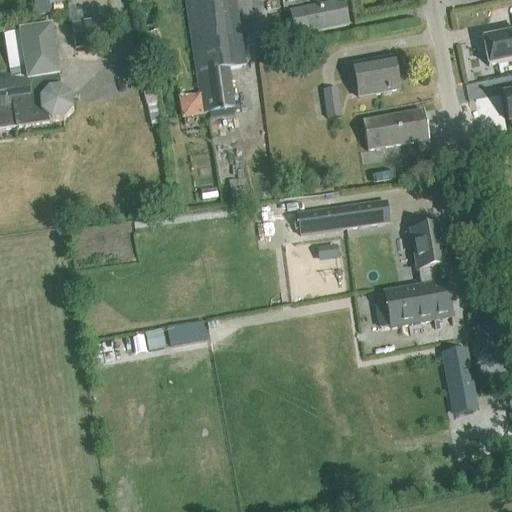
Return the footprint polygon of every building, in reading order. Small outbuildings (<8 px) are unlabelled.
[(235,0),(185,0),(203,117),(235,112),(229,71),(246,69),(235,0)] [(295,37),(347,26),(343,4),(290,15),(295,37)] [(111,18),(77,24),(79,39),(113,34),(111,18)] [(64,122),(72,112),(71,99),(62,90),(60,90),(50,29),(4,36),(10,74),(0,75),(0,116),(13,115),(16,130),(64,122)] [(511,32),(479,40),(485,66),(511,60),(511,32)] [(378,44),(328,52),(332,80),(355,76),(359,102),(399,96),(395,68),(382,70),(378,44)] [(151,76),(146,56),(132,60),(137,80),(151,76)] [(336,90),(310,93),(314,122),(341,119),(336,90)] [(511,90),(491,95),(497,123),(511,119),(511,90)] [(197,100),(182,102),(185,117),(199,115),(197,100)] [(367,153),(417,144),(418,154),(429,152),(423,113),(362,124),(367,153)] [(286,189),(296,176),(289,171),(279,183),(286,189)] [(297,216),(300,239),(389,226),(385,203),(297,216)] [(441,228),(409,233),(418,285),(420,284),(434,282),(432,270),(448,267),(441,228)] [(445,284),(435,286),(434,282),(420,284),(421,288),(384,295),(391,331),(451,319),(445,284)] [(454,415),(473,412),(463,353),(443,356),(454,415)] [(192,359),(195,377),(215,373),(212,356),(192,359)]
